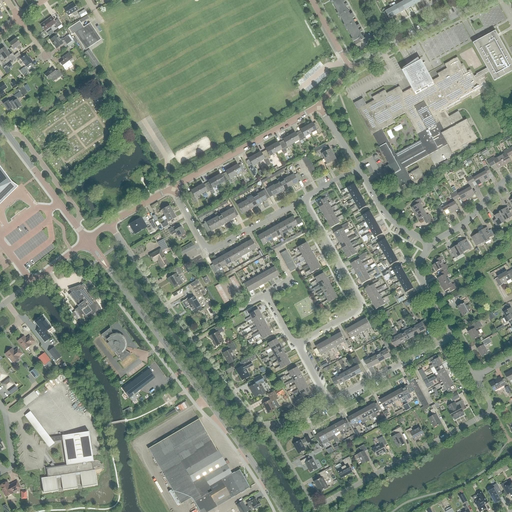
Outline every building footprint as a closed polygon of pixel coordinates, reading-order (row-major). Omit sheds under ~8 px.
[(360,33),(363,31),(361,29),(358,31),(357,29),(360,27),(359,25),(357,26),(357,27),(356,27),(351,19),(352,18),(355,17),(353,14),(351,15),(351,16),(350,17),(345,7),(346,6),(346,7),(348,6),(347,3),(344,5),(342,3),(346,1),(345,0),(342,0),(342,1),(341,1),(340,0),(333,0),(330,2),(332,5),(334,3),(339,12),(337,13),(341,21),(343,20),(345,24),(343,25),(346,30),(348,29),(353,38),(351,39),(353,42),(355,45),(361,42),(361,41),(364,39),(363,36),(361,37),(359,33),(360,32),(360,33)] [(405,10),(410,7),(406,0),(405,0),(401,3),(405,10)] [(70,6),(64,9),(68,16),(72,13),(74,16),(77,14),(75,11),(77,10),(73,3),(69,5),(70,6)] [(401,3),(396,5),(400,13),(405,10),(401,3)] [(389,5),(391,8),(395,15),(400,13),(396,5),(393,7),(391,4),(389,5)] [(389,17),(389,18),(395,15),(391,8),(383,13),(386,19),(389,17)] [(87,14),(84,10),(78,13),(81,18),(87,14)] [(55,21),(51,16),(40,25),(45,31),(54,24),(57,28),(61,25),(57,19),(55,21)] [(69,29),(72,34),(74,33),(85,50),(88,48),(101,40),(90,23),(83,27),(79,21),(69,29)] [(412,88),(403,93),(399,86),(387,93),(385,90),(372,97),(372,98),(374,100),(366,105),(363,98),(358,101),(354,103),(371,135),(372,134),(379,147),(380,150),(389,165),(388,166),(392,175),(394,174),(401,187),(412,181),(409,176),(412,174),(415,181),(424,176),(419,168),(411,172),(411,173),(408,174),(405,168),(447,144),(452,152),(477,138),(466,119),(463,121),(458,111),(449,117),(445,111),(461,102),(461,101),(473,94),(474,97),(489,89),(484,79),(487,77),(485,74),(489,72),(494,81),(511,71),(511,60),(495,30),(473,43),(487,68),(476,74),(477,75),(474,76),(470,70),(467,72),(463,64),(461,64),(457,57),(444,64),(447,69),(437,74),(439,77),(432,80),(421,60),(402,70),(412,88)] [(57,48),(62,44),(61,42),(63,40),(67,45),(72,41),(67,35),(63,39),(62,38),(60,40),(56,35),(50,40),(57,48)] [(21,48),(19,45),(20,44),(16,39),(9,44),(13,49),(17,46),(19,50),(21,48)] [(16,58),(14,56),(13,54),(10,56),(9,55),(4,47),(0,50),(0,54),(4,59),(6,57),(8,60),(11,58),(13,60),(16,58)] [(85,52),(94,68),(100,64),(91,49),(85,52)] [(73,59),(68,53),(63,57),(65,59),(60,63),(65,70),(72,65),(70,62),(73,59)] [(26,67),(33,62),(30,59),(30,60),(26,55),(20,59),(26,67)] [(48,80),(51,78),(53,81),(62,75),(58,69),(55,72),(53,68),(44,75),(48,80)] [(17,89),(22,96),(26,94),(23,89),(24,88),(22,86),(17,89)] [(8,101),(3,104),(7,111),(12,108),(13,109),(16,108),(16,109),(21,106),(17,99),(13,102),(12,100),(9,103),(8,101)] [(312,123),(306,126),(310,134),(316,130),(318,134),(321,132),(315,122),(313,124),(312,123)] [(310,134),(306,126),(300,130),(301,131),(298,132),(302,140),(305,138),(304,137),(310,134)] [(299,141),(302,140),(298,132),(295,134),(295,132),(289,136),(293,143),(299,140),(299,141)] [(283,140),(281,142),(285,149),(286,152),(289,150),(287,146),(293,143),(289,136),(283,139),(283,140)] [(275,153),(281,150),(282,151),(285,149),(281,142),(278,143),(277,142),(271,145),(275,153)] [(269,156),(275,153),(271,145),(265,149),(266,150),(263,151),(267,159),(270,157),(269,156)] [(321,154),(324,159),(333,154),(330,149),(328,150),(326,146),(317,151),(319,155),(321,154)] [(508,157),(511,155),(508,149),(503,152),(504,153),(499,156),(504,165),(511,161),(508,157)] [(264,159),(265,160),(264,161),(267,166),(270,164),(267,159),(263,151),(261,153),(260,152),(254,155),(258,162),(264,159)] [(327,164),(325,165),(327,169),(336,164),(334,160),(336,159),(333,154),(324,159),(327,164)] [(255,170),(252,166),(258,162),(254,155),(248,158),(249,160),(246,161),(250,168),(249,169),(253,176),(254,176),(255,175),(256,173),(256,172),(256,170),(255,169),(255,170)] [(498,168),(504,165),(499,156),(495,159),(494,157),(487,161),(490,167),(495,164),(498,168)] [(237,164),(231,168),(235,175),(241,172),(242,173),(245,172),(241,164),(238,165),(237,164)] [(0,199),(1,199),(2,199),(3,199),(4,199),(4,198),(4,197),(18,186),(11,182),(0,166),(0,199)] [(484,182),(490,179),(487,174),(490,173),(487,167),(484,169),(485,170),(479,174),(484,182)] [(231,168),(225,171),(226,172),(223,174),(227,181),(230,180),(229,178),(235,175),(231,168)] [(285,171),(288,177),(293,185),(298,183),(297,181),(300,180),(297,174),(294,175),(293,174),(290,175),(287,169),(285,171)] [(225,183),(227,181),(223,174),(221,175),(220,174),(214,177),(218,185),(224,181),(225,183)] [(472,183),(475,181),(477,186),(484,182),(479,174),(473,177),(472,175),(469,177),(472,183)] [(208,182),(206,183),(210,191),(213,189),(212,188),(218,185),(214,177),(208,181),(208,182)] [(293,185),(288,177),(283,179),(288,188),(293,185)] [(278,182),(283,191),(288,188),(283,179),(280,181),(279,178),(277,180),(278,182)] [(348,190),(350,193),(357,189),(354,184),(352,181),(346,184),(348,187),(347,188),(344,189),(340,191),(342,193),(345,191),(345,192),(348,190)] [(278,194),(283,191),(278,182),(273,185),(278,194)] [(203,184),(197,187),(201,194),(207,191),(207,192),(210,191),(206,183),(203,185),(203,184)] [(273,197),(278,194),(273,185),(268,188),(272,196),(273,197)] [(470,186),(464,190),(468,198),(475,195),(470,186)] [(195,198),(201,194),(197,187),(191,190),(191,192),(188,193),(193,201),(195,199),(195,198)] [(257,194),(262,203),(267,200),(266,198),(268,197),(265,190),(259,193),(256,187),(254,189),(257,194)] [(349,197),(351,196),(353,199),(360,195),(357,189),(350,193),(344,197),(345,199),(348,197),(349,197)] [(462,202),(468,198),(464,190),(458,193),(457,191),(454,193),(457,199),(460,197),(462,202)] [(322,200),(317,203),(320,208),(328,203),(327,200),(330,198),(327,193),(321,196),(322,200)] [(454,201),(448,204),(453,213),(459,209),(454,200),(457,199),(454,193),(450,195),(454,201)] [(257,194),(252,197),(257,206),(262,203),(257,194)] [(246,198),(247,200),(252,208),(257,206),(252,197),(251,195),(246,198)] [(354,201),(356,204),(363,200),(360,195),(353,199),(350,200),(347,202),(348,204),(351,202),(352,203),(354,201)] [(247,211),(252,208),(247,200),(244,201),(243,199),(241,201),(242,202),(247,211)] [(420,199),(414,202),(416,205),(411,208),(415,214),(423,209),(420,203),(421,202),(420,199)] [(320,208),(322,213),(331,208),(330,205),(335,202),(333,200),(328,203),(320,208)] [(366,206),(363,200),(356,204),(359,210),(366,206)] [(242,214),(247,211),(242,202),(237,205),(242,214)] [(162,212),(165,216),(172,212),(169,206),(168,206),(167,204),(166,204),(164,205),(163,206),(164,208),(160,211),(160,212),(159,212),(160,213),(160,212),(161,213),(162,213),(162,212)] [(443,205),(441,206),(438,208),(441,213),(444,212),(446,216),(453,213),(448,204),(443,207),(443,205)] [(334,213),(332,210),(337,207),(336,205),(331,208),(322,213),(325,218),(334,213)] [(237,214),(233,207),(226,211),(231,220),(236,217),(235,215),(237,214)] [(504,209),(499,212),(499,213),(504,221),(511,216),(511,215),(509,211),(507,207),(504,209)] [(427,215),(423,209),(415,214),(418,220),(423,217),(426,224),(432,220),(428,214),(427,215)] [(339,210),(334,213),(325,218),(328,223),(337,218),(335,215),(340,212),(339,210)] [(226,223),(231,220),(226,211),(221,214),(226,223)] [(362,215),(365,221),(373,217),(369,211),(362,215)] [(163,228),(168,225),(167,222),(168,221),(168,222),(176,217),(172,212),(165,216),(166,219),(163,220),(164,222),(161,224),(163,228)] [(221,226),(226,223),(221,214),(218,216),(216,212),(214,214),(216,217),(221,226)] [(496,219),(493,221),(496,226),(505,222),(504,221),(499,213),(494,216),(496,219)] [(342,215),(337,218),(328,223),(331,228),(339,223),(338,220),(343,217),(342,215)] [(292,228),(297,225),(301,223),(298,218),(294,220),(292,216),(287,219),(292,228)] [(147,227),(142,217),(129,224),(134,234),(147,227)] [(221,226),(216,217),(213,218),(212,217),(210,218),(211,220),(216,228),(221,226)] [(369,226),(376,222),(373,217),(365,221),(369,226)] [(287,231),(292,228),(287,219),(282,222),(287,231)] [(211,231),(216,228),(211,220),(208,221),(207,220),(204,222),(204,223),(202,224),(207,232),(210,230),(211,231)] [(287,231),(282,222),(277,225),(282,234),(287,231)] [(370,229),(372,232),(379,228),(376,222),(369,226),(369,227),(366,228),(367,230),(370,229)] [(348,226),(349,225),(348,223),(341,226),(342,228),(334,233),(336,238),(345,233),(344,231),(349,228),(348,226)] [(277,225),(272,228),(277,236),(280,235),(281,237),(283,236),(282,234),(277,225)] [(185,236),(184,234),(185,234),(181,227),(175,230),(173,227),(168,230),(171,235),(176,232),(179,237),(180,236),(182,239),(185,237),(185,236)] [(484,229),(479,232),(479,233),(484,241),(485,242),(490,240),(489,238),(492,236),(491,234),(489,231),(487,227),(484,229)] [(277,236),(272,228),(267,230),(272,239),(277,236)] [(372,232),(369,233),(365,235),(367,237),(370,235),(370,236),(373,234),(375,238),(382,234),(379,228),(372,232)] [(267,242),(272,239),(267,230),(262,233),(267,242)] [(350,231),(345,233),(336,238),(339,243),(348,238),(346,236),(352,233),(350,231)] [(262,245),(267,242),(262,233),(257,236),(262,245)] [(474,236),(471,237),(473,241),(476,246),(485,242),(484,241),(479,233),(474,236)] [(339,243),(342,248),(351,243),(349,241),(354,238),(353,236),(348,238),(339,243)] [(159,262),(158,263),(161,269),(168,264),(161,252),(168,248),(164,241),(165,240),(164,238),(157,242),(161,249),(160,249),(150,255),(153,262),(157,260),(159,262)] [(251,239),(246,242),(251,251),(256,248),(251,239)] [(378,243),(381,248),(388,244),(385,239),(378,243)] [(463,241),(458,244),(458,245),(463,253),(471,248),(468,242),(466,239),(463,241)] [(342,248),(345,253),(354,248),(352,246),(357,243),(356,241),(351,243),(342,248)] [(246,254),(251,251),(246,242),(241,245),(246,254)] [(295,255),(300,252),(309,247),(306,242),(297,247),(299,250),(294,253),(295,255)] [(388,244),(381,248),(382,250),(384,254),(391,250),(388,244)] [(241,256),(246,254),(241,245),(236,248),(241,256)] [(359,245),(354,248),(345,253),(348,258),(356,254),(355,251),(360,248),(359,245)] [(453,248),(450,249),(452,253),(455,258),(464,253),(463,253),(458,245),(453,248)] [(309,247),(300,252),(302,255),(297,258),(298,260),(303,257),(312,252),(309,247)] [(236,259),(241,256),(236,248),(231,251),(236,259)] [(394,255),(391,250),(384,254),(387,259),(394,255)] [(237,262),(236,259),(231,251),(226,253),(231,262),(234,261),(235,263),(237,262)] [(314,257),(312,252),(303,257),(304,260),(299,263),(301,265),(306,262),(314,257)] [(226,253),(221,256),(226,265),(231,262),(226,253)] [(350,264),(353,269),(362,264),(361,261),(366,258),(365,257),(367,256),(365,253),(358,256),(359,259),(350,264)] [(397,261),(394,255),(387,259),(390,265),(397,261)] [(221,268),(226,265),(221,256),(216,259),(221,268)] [(314,257),(306,262),(307,265),(302,268),(303,270),(308,267),(317,262),(314,257)] [(440,269),(442,272),(446,269),(448,269),(445,264),(443,265),(441,260),(443,259),(441,257),(436,259),(438,262),(432,265),(436,272),(440,269)] [(211,262),(213,265),(210,266),(215,273),(217,272),(216,270),(221,268),(216,259),(211,262)] [(353,269),(356,274),(365,269),(363,266),(368,263),(367,261),(362,264),(353,269)] [(320,267),(317,262),(308,267),(310,270),(305,273),(306,275),(311,272),(320,267)] [(266,264),(268,270),(274,278),(278,275),(274,267),(271,268),(268,263),(266,264)] [(274,278),(268,270),(266,271),(263,266),(261,267),(263,272),(269,281),(274,278)] [(371,268),(370,266),(365,269),(356,274),(359,279),(368,274),(366,271),(371,268)] [(400,266),(393,270),(395,273),(396,276),(404,272),(400,266)] [(175,274),(167,279),(169,282),(170,282),(174,288),(182,283),(177,275),(181,273),(178,267),(173,270),(175,274)] [(263,284),(269,281),(263,272),(261,274),(258,269),(256,270),(259,275),(263,284)] [(446,269),(442,272),(440,273),(442,276),(437,278),(441,285),(449,280),(447,275),(449,274),(446,269)] [(258,287),(263,284),(259,275),(256,277),(253,271),(251,273),(254,278),(258,287)] [(373,271),(368,274),(359,279),(362,284),(370,279),(369,276),(374,273),(373,271)] [(511,280),(511,278),(511,273),(511,271),(508,273),(506,271),(505,272),(504,271),(501,272),(502,274),(506,282),(511,279),(511,280)] [(396,276),(399,281),(407,277),(404,272),(396,276)] [(326,278),(323,273),(314,277),(316,280),(311,283),(312,285),(317,283),(326,278)] [(251,279),(248,274),(246,276),(249,281),(253,290),(258,287),(254,278),(251,279)] [(502,274),(497,276),(498,278),(495,280),(499,286),(502,285),(502,284),(506,282),(502,274)] [(248,292),(253,290),(249,281),(246,282),(243,277),(241,278),(244,283),(243,284),(248,292)] [(410,283),(407,277),(399,281),(403,287),(410,283)] [(315,290),(320,288),(329,283),(326,278),(317,283),(319,285),(313,288),(315,290)] [(206,293),(198,279),(196,280),(196,281),(187,286),(194,296),(187,301),(186,300),(182,302),(185,308),(189,306),(194,314),(193,314),(193,315),(202,309),(197,301),(202,298),(201,296),(206,293)] [(452,284),(449,280),(441,285),(444,291),(449,289),(450,291),(456,288),(454,283),(452,284)] [(365,289),(367,294),(376,289),(375,286),(380,284),(379,281),(373,284),(365,289)] [(317,295),(323,293),(331,288),(329,283),(320,288),(321,290),(316,293),(317,295)] [(413,288),(410,283),(403,287),(406,292),(413,288)] [(74,309),(75,311),(80,316),(83,314),(87,319),(101,308),(83,284),(80,286),(80,285),(71,288),(72,292),(68,295),(69,295),(78,307),(75,310),(74,309)] [(381,286),(376,289),(367,294),(370,299),(379,294),(377,291),(383,289),(381,286)] [(324,295),(319,298),(320,300),(325,298),(334,293),(331,288),(323,293),(324,295)] [(384,291),(379,294),(370,299),(373,304),(382,299),(380,296),(385,294),(384,291)] [(337,298),(334,293),(325,298),(327,300),(322,303),(323,305),(328,302),(328,303),(337,298)] [(469,313),(463,304),(469,300),(466,295),(460,298),(462,303),(457,306),(463,316),(469,313)] [(387,296),(382,299),(373,304),(376,309),(385,304),(383,301),(388,299),(387,296)] [(506,317),(511,312),(511,309),(511,308),(509,309),(507,306),(501,309),(503,312),(506,317)] [(248,312),(249,314),(250,317),(245,319),(246,322),(248,321),(260,314),(258,309),(255,310),(253,307),(245,311),(246,313),(247,313),(248,312)] [(508,321),(509,325),(511,323),(511,312),(506,317),(503,318),(506,322),(508,321)] [(249,327),(254,324),(263,319),(260,314),(248,321),(249,324),(248,324),(249,327)] [(46,331),(50,327),(43,317),(36,323),(39,327),(36,330),(45,341),(51,337),(46,331)] [(371,327),(366,318),(361,321),(366,330),(369,328),(371,333),(374,332),(371,327)] [(266,324),(263,319),(254,324),(256,327),(251,329),(252,332),(257,329),(266,324)] [(414,321),(416,326),(420,333),(425,330),(423,325),(426,324),(424,320),(421,322),(421,323),(418,324),(416,320),(414,321)] [(361,321),(356,324),(361,332),(364,331),(366,336),(369,335),(366,330),(361,321)] [(473,340),(479,337),(478,335),(480,334),(478,330),(476,332),(475,330),(482,326),(479,321),(471,325),(473,329),(468,332),(473,340)] [(226,325),(225,323),(215,328),(217,332),(209,336),(211,340),(212,339),(216,346),(223,342),(219,333),(223,331),(222,328),(226,325)] [(415,336),(411,328),(410,326),(407,328),(404,323),(402,324),(404,328),(406,331),(410,338),(415,336)] [(255,337),(260,334),(268,329),(266,324),(257,329),(258,332),(253,334),(255,337)] [(356,324),(351,326),(356,335),(359,334),(361,339),(364,338),(361,332),(356,324)] [(359,340),(356,335),(351,326),(346,329),(351,338),(354,336),(356,342),(359,340)] [(420,333),(416,326),(411,328),(415,336),(420,333)] [(120,334),(116,333),(112,334),(110,327),(109,327),(110,328),(101,335),(121,361),(130,354),(131,355),(131,354),(125,350),(126,347),(126,343),(125,339),(123,336),(120,334)] [(403,333),(401,334),(405,341),(410,338),(406,331),(404,328),(401,329),(403,333)] [(271,334),(268,329),(260,334),(261,337),(256,339),(257,342),(262,339),(271,334)] [(341,332),(336,335),(340,344),(343,342),(346,347),(348,346),(351,345),(348,340),(346,341),(341,332)] [(400,344),(405,341),(401,334),(398,335),(396,332),(394,333),(400,344)] [(394,347),(400,344),(394,333),(391,335),(393,338),(388,341),(391,346),(393,345),(394,347)] [(336,335),(331,338),(335,347),(338,345),(341,350),(343,349),(340,344),(336,335)] [(18,341),(24,350),(31,345),(31,344),(34,341),(32,338),(31,338),(29,337),(26,339),(23,336),(18,341)] [(279,344),(276,338),(267,343),(269,346),(264,349),(265,351),(270,348),(279,344)] [(335,347),(331,338),(326,341),(330,349),(333,348),(336,353),(338,352),(335,347)] [(491,343),(488,338),(480,342),(482,346),(477,348),(482,357),(488,353),(484,347),(491,343)] [(385,339),(382,341),(385,346),(383,347),(383,348),(384,351),(381,352),(385,359),(391,356),(388,351),(390,349),(385,339)] [(333,355),(330,349),(326,341),(321,343),(325,352),(328,351),(331,356),(333,355)] [(229,350),(223,353),(228,363),(233,360),(236,359),(231,351),(236,349),(233,343),(227,346),(229,350)] [(331,362),(325,352),(321,343),(315,346),(320,355),(323,353),(329,364),(331,362)] [(268,356),(273,353),(282,349),(279,344),(270,348),(272,351),(266,354),(268,356)] [(48,351),(55,361),(61,356),(54,347),(48,351)] [(22,354),(19,350),(19,351),(17,349),(14,352),(11,349),(5,354),(8,358),(9,357),(12,362),(19,357),(19,356),(22,354)] [(270,361),(276,358),(284,354),(282,349),(273,353),(274,356),(269,359),(270,361)] [(44,365),(50,360),(44,352),(37,357),(44,365)] [(381,352),(376,355),(380,362),(385,359),(381,352)] [(277,361),(272,364),(273,366),(278,363),(287,358),(284,354),(276,358),(277,361)] [(239,363),(241,366),(235,370),(237,373),(238,373),(240,376),(239,376),(241,380),(249,376),(245,369),(253,366),(251,362),(256,359),(254,355),(239,363)] [(376,355),(370,358),(374,365),(380,362),(376,355)] [(431,369),(434,367),(441,363),(438,358),(437,358),(435,356),(428,360),(430,363),(431,362),(433,364),(429,366),(431,369)] [(352,368),(356,375),(362,372),(358,365),(361,363),(357,357),(352,360),(354,363),(356,362),(358,365),(352,368)] [(290,364),(287,358),(278,363),(280,366),(275,369),(276,371),(281,368),(290,364)] [(368,369),(374,365),(370,358),(364,361),(368,369)] [(351,378),(356,375),(352,368),(349,362),(347,363),(349,366),(348,366),(350,369),(347,371),(351,378)] [(434,367),(437,372),(444,368),(441,363),(434,367)] [(285,380),(291,377),(299,372),(297,367),(288,372),(289,375),(284,377),(283,376),(277,379),(279,383),(285,380)] [(39,375),(34,368),(29,372),(34,378),(39,375)] [(339,375),(332,379),(335,385),(339,383),(339,384),(345,381),(341,374),(338,368),(335,369),(339,375)] [(346,368),(343,369),(345,372),(341,374),(345,381),(351,378),(347,371),(346,368)] [(435,379),(436,379),(440,377),(447,373),(444,368),(437,372),(438,375),(434,377),(435,379)] [(148,369),(122,389),(132,402),(131,405),(132,405),(132,402),(140,396),(143,396),(140,396),(136,391),(154,377),(148,369)] [(288,385),(293,382),(302,377),(299,372),(291,377),(292,380),(287,382),(288,385)] [(447,373),(440,377),(436,379),(437,382),(441,380),(442,382),(450,378),(447,373)] [(257,385),(264,382),(260,375),(253,379),(255,384),(249,387),(254,397),(260,394),(262,396),(261,395),(265,393),(262,387),(259,388),(257,385)] [(291,390),(296,387),(305,382),(302,377),(293,382),(295,385),(290,387),(291,390)] [(499,377),(490,382),(494,390),(503,385),(507,393),(511,391),(504,378),(501,380),(499,377)] [(13,384),(9,378),(2,384),(6,389),(13,384)] [(441,386),(443,389),(452,383),(450,378),(442,382),(444,385),(441,386)] [(298,390),(292,392),(294,395),(299,392),(308,387),(305,382),(296,387),(298,390)] [(450,395),(454,393),(452,390),(455,389),(452,383),(443,389),(441,390),(442,392),(446,390),(450,395)] [(414,391),(414,390),(413,389),(412,386),(411,384),(406,387),(405,386),(400,389),(404,396),(406,400),(410,398),(411,396),(409,393),(414,391)] [(310,392),(308,387),(299,392),(300,395),(294,398),(297,404),(303,400),(302,397),(310,392)] [(404,396),(400,389),(395,392),(399,399),(404,396)] [(38,397),(33,391),(21,400),(25,406),(26,406),(38,397)] [(276,409),(272,401),(278,398),(274,391),(267,395),(270,400),(263,404),(268,413),(276,409)] [(394,402),(399,399),(395,392),(390,395),(394,402)] [(452,402),(460,397),(457,392),(449,396),(452,402)] [(390,395),(385,397),(389,405),(394,402),(390,395)] [(385,397),(380,400),(385,410),(387,408),(386,406),(389,405),(385,397)] [(462,411),(466,408),(462,400),(455,404),(453,403),(449,405),(448,408),(450,410),(449,411),(453,418),(463,412),(462,411)] [(181,411),(189,406),(186,401),(178,406),(181,411)] [(374,403),(369,406),(374,415),(375,417),(378,416),(375,412),(378,410),(378,411),(381,410),(377,403),(375,404),(374,403)] [(437,410),(437,409),(434,404),(431,406),(433,409),(430,410),(433,415),(429,418),(434,427),(441,423),(434,411),(437,410)] [(375,417),(374,415),(369,406),(364,409),(368,416),(371,414),(373,418),(375,417)] [(367,421),(365,417),(368,416),(364,409),(359,412),(365,422),(367,421)] [(93,461),(88,431),(62,436),(50,438),(30,411),(24,416),(28,420),(46,444),(49,447),(54,443),(53,441),(62,440),(66,465),(46,468),(48,477),(41,478),(43,493),(58,491),(58,489),(62,488),(62,490),(77,488),(77,486),(81,485),(82,487),(83,487),(89,487),(89,486),(97,485),(94,470),(92,470),(91,461),(93,461)] [(365,422),(359,412),(354,414),(358,422),(360,420),(362,424),(365,422)] [(355,428),(357,427),(355,423),(358,422),(354,414),(348,417),(349,418),(349,417),(349,418),(347,419),(351,426),(353,425),(355,428)] [(198,419),(148,449),(167,481),(180,504),(191,498),(193,502),(199,511),(206,511),(231,498),(235,496),(249,487),(245,481),(246,481),(245,477),(244,477),(243,478),(243,476),(239,470),(240,469),(239,469),(231,474),(218,451),(218,450),(217,451),(206,432),(198,419)] [(343,420),(338,423),(344,434),(347,433),(344,429),(347,427),(349,426),(346,420),(344,421),(343,420)] [(338,423),(333,426),(337,433),(339,431),(341,435),(344,434),(338,423)] [(337,433),(333,426),(328,428),(332,436),(334,439),(336,443),(337,442),(338,440),(334,434),(337,433)] [(392,431),(394,436),(392,437),(398,447),(405,443),(399,433),(403,431),(400,427),(392,431)] [(411,428),(406,431),(409,438),(412,436),(414,440),(424,435),(420,427),(412,431),(411,428)] [(334,439),(332,436),(328,428),(323,431),(327,438),(329,442),(334,439)] [(329,442),(327,438),(323,431),(317,434),(320,439),(317,440),(320,445),(323,444),(323,445),(329,442)] [(301,441),(301,440),(293,444),(298,454),(306,450),(302,443),(304,442),(304,443),(306,442),(307,443),(311,441),(308,436),(304,438),(305,438),(301,441)] [(384,446),(387,444),(383,436),(377,439),(380,445),(372,449),(376,456),(386,451),(384,446)] [(369,461),(364,452),(367,450),(364,444),(359,447),(362,452),(354,456),(356,460),(359,458),(362,464),(369,461)] [(305,463),(310,472),(317,468),(312,459),(310,460),(309,457),(300,461),(303,465),(305,463)] [(342,467),(341,464),(339,464),(336,466),(335,467),(337,469),(342,478),(352,472),(348,465),(352,462),(349,457),(343,460),(345,465),(342,467)] [(324,479),(328,477),(325,470),(319,473),(321,478),(314,482),(320,492),(328,487),(324,479)] [(7,482),(0,485),(5,497),(7,496),(8,496),(11,495),(11,494),(13,493),(12,492),(20,488),(17,481),(9,485),(7,482)] [(508,484),(506,481),(500,485),(504,492),(508,490),(511,495),(511,494),(511,482),(508,484)] [(494,503),(500,500),(498,496),(503,494),(497,483),(492,486),(494,489),(488,492),(490,495),(490,496),(492,501),(493,500),(494,503)] [(474,503),(474,504),(475,506),(476,506),(479,511),(486,508),(484,505),(488,503),(482,492),(476,495),(479,500),(474,502),(474,503)] [(467,501),(463,494),(458,496),(463,503),(467,501)] [(249,507),(251,510),(253,508),(254,509),(261,505),(258,501),(257,502),(255,498),(246,503),(249,507)] [(246,511),(248,511),(242,501),(236,505),(239,511),(246,511)]
